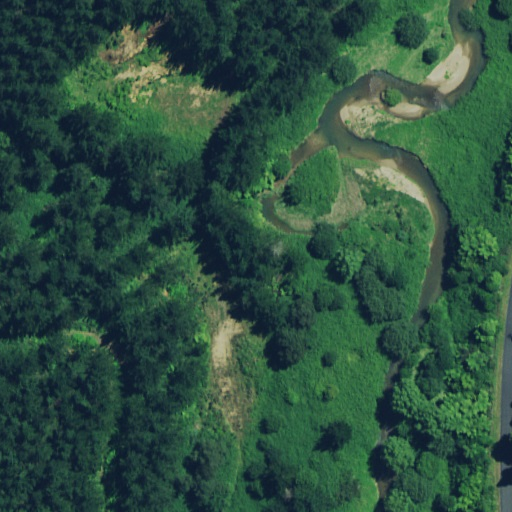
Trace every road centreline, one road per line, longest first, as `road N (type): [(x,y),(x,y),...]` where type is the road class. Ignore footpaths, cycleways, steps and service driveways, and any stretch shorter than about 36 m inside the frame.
road 1 (track): [(0,343),(83,335),(110,346),(122,362),(103,477),(109,511)]
road 2 (track): [(225,511),(238,438),(213,292)]
road 3 (unclassified): [(507,511),(511,377)]
